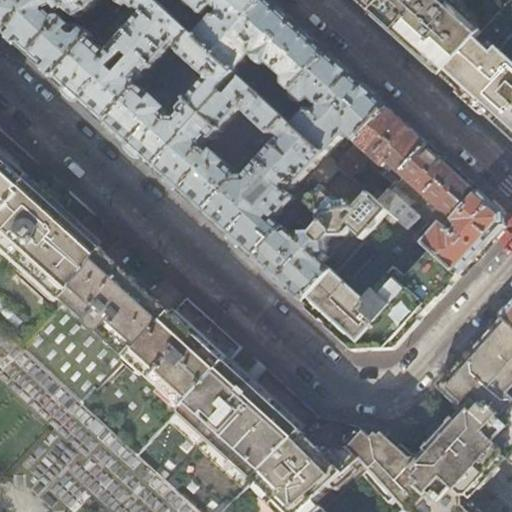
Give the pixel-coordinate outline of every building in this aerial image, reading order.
[(61,15),(68,10),(61,0),(1,0),(0,1),(0,24),(4,30),(31,54),(59,80),(95,40),(112,21),(104,14),(99,19),(95,30),(93,33),(88,29),(83,30),(81,32),(68,21),(59,20),(53,14),(55,12),(59,15),(61,15)] [(137,11),(142,11),(145,14),(110,54),(95,40),(59,80),(84,103),(109,125),(140,91),(144,90),(143,80),(176,43),(183,48),(194,35),(181,23),(171,14),(155,0),(131,0),(128,3),(137,11)] [(61,0),(68,10),(79,20),(92,13),(102,1),(101,0),(117,0),(119,2),(116,6),(109,6),(104,12),(104,14),(112,21),(128,3),(131,0),(61,0)] [(268,0),(186,0),(187,2),(188,4),(190,7),(193,9),(197,10),(199,10),(206,16),(216,6),(222,12),(222,18),(216,18),(202,34),(195,27),(195,24),(190,19),(185,19),(181,23),(194,35),(218,57),(269,0),(268,0)] [(299,28),(269,0),(218,57),(237,74),(255,54),(256,55),(255,57),(256,60),(260,65),(264,67),(266,68),(270,65),(286,79),(286,87),(295,94),(329,56),(299,28)] [(357,0),(371,13),(383,0),(357,0)] [(511,0),(383,0),(371,13),(408,47),(443,78),(503,16),(511,5),(511,0)] [(511,23),(503,16),(443,78),(461,94),(511,140),(511,62),(499,51),(511,36),(511,23)] [(194,35),(183,48),(183,56),(207,78),(207,82),(178,114),(173,114),(172,112),(149,89),(144,90),(140,91),(109,125),(135,148),(159,170),(241,78),(237,74),(218,57),(194,35)] [(359,82),(329,56),(295,94),(295,96),(295,100),(296,103),(298,105),(301,107),(304,108),(308,108),(311,106),(312,105),(314,102),(324,112),(320,116),(319,115),(311,115),(302,125),(296,120),(297,118),(296,115),(285,105),(279,113),(289,121),(327,157),(347,134),(358,144),(389,109),(359,82)] [(154,75),(163,83),(175,70),(166,62),(154,75)] [(175,70),(163,83),(171,91),(183,78),(175,70)] [(249,85),(241,78),(159,170),(183,192),(208,215),(239,182),(239,176),(239,175),(216,154),(212,153),(212,146),(242,112),(269,136),(277,134),(289,121),(279,113),(267,101),(249,85)] [(255,78),(249,85),(267,101),(273,95),(255,78)] [(406,125),(389,109),(358,144),(338,166),(342,169),(351,178),(366,161),(366,155),(370,154),(378,161),(374,166),(384,175),(388,171),(399,181),(404,176),(430,147),(406,125)] [(289,121),(277,134),(281,139),(248,176),(239,176),(239,182),(208,215),(234,238),(259,261),(292,224),(309,204),(325,187),(342,169),(338,166),(327,157),(289,121)] [(26,151),(1,129),(0,129),(0,225),(25,197),(21,193),(44,168),(26,151)] [(240,153),(247,160),(258,148),(250,141),(240,153)] [(456,170),(430,147),(404,176),(449,218),(455,223),(482,194),(456,170)] [(61,183),(44,168),(21,193),(25,197),(0,225),(0,328),(21,348),(119,236),(102,221),(61,183)] [(325,187),(309,204),(321,214),(320,229),(316,234),(302,234),(292,224),(259,261),(283,283),(306,304),(335,272),(326,263),(354,231),(364,240),(389,213),(379,203),(371,196),(357,211),(350,204),(350,202),(341,203),(325,187)] [(379,203),(389,213),(415,236),(426,224),(420,218),(420,217),(409,207),(413,204),(394,187),(379,203)] [(483,253),(505,228),(504,213),(492,203),(482,194),(455,223),(461,228),(455,235),(449,229),(431,250),(461,277),(483,253)] [(425,245),(415,236),(389,213),(364,240),(377,251),(348,283),(335,272),(306,304),(318,315),(350,343),(357,349),(397,348),(420,322),(461,277),(431,250),(425,245)] [(449,229),(455,223),(449,218),(443,224),(449,229)] [(431,250),(449,229),(443,224),(425,245),(431,250)] [(155,269),(119,236),(21,348),(85,407),(137,350),(140,353),(188,299),(155,269)] [(215,323),(188,299),(140,353),(137,350),(85,407),(143,461),(229,365),(243,348),(215,323)] [(511,324),(505,318),(477,348),(447,381),(443,386),(465,403),(465,415),(458,423),(458,430),(498,467),(507,457),(511,457),(511,324)] [(253,386),(229,365),(143,461),(198,511),(228,511),(259,480),(319,417),(273,375),(268,370),(253,386)] [(318,504),(364,461),(409,511),(483,511),(480,509),(477,509),(470,498),(479,488),(439,451),(431,452),(424,459),(414,460),(386,435),(383,438),(379,435),(374,440),(368,434),(360,427),(321,418),(319,417),(259,480),(284,504),(278,510),(280,511),(324,511),(325,511),(318,504)] [(498,467),(458,430),(458,423),(431,452),(439,451),(479,488),(498,467)]
